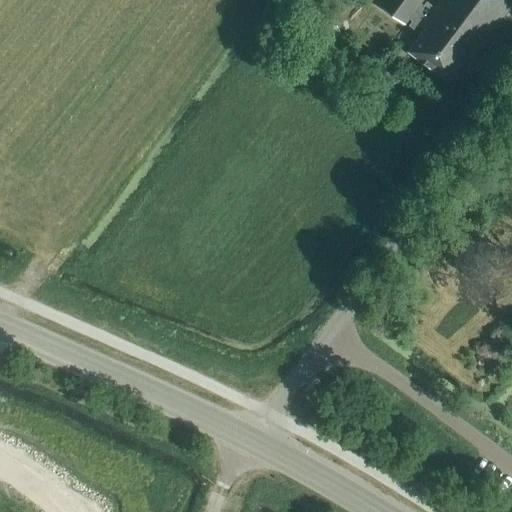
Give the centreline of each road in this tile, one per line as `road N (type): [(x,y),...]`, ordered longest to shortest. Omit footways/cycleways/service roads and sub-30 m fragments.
road 1 (unclassified): [(323,337),(511,74)]
road 2 (secondary): [(250,441),(0,331)]
road 3 (unclassified): [(323,337),(511,474)]
road 4 (secondary): [(375,511),(250,441)]
